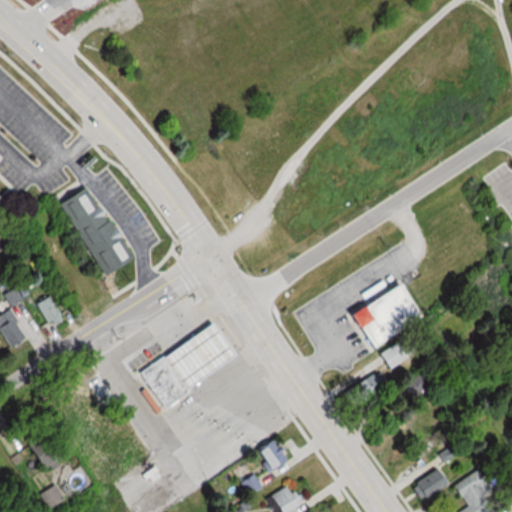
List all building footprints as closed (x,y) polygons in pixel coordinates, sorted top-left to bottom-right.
[(96,277),(125,261),(83,184),(54,200),(96,277)] [(12,312),(24,305),(14,287),(2,293),(10,306),(0,311),(0,336),(6,347),(25,336),(12,312)] [(395,287),(348,315),(371,349),(417,317),(395,287)] [(62,317),(44,295),(33,304),(50,326),(62,317)] [(228,352),(204,320),(155,356),(179,388),(228,352)] [(375,353),(386,369),(409,352),(398,336),(375,353)] [(156,353),(134,370),(161,406),(183,390),(156,353)] [(404,384),(413,398),(435,383),(426,370),(404,384)] [(344,379),(346,402),(380,399),(378,376),(344,379)] [(45,398),(55,417),(77,405),(66,386),(45,398)] [(40,472),(62,460),(42,427),(21,439),(40,472)] [(250,451),(269,471),(284,457),(265,437),(250,451)] [(474,511),(488,503),(483,496),(490,491),(474,468),(450,485),(464,505),(454,511),(474,511)] [(266,494),(275,511),(291,511),(289,508),(296,504),(285,483),(266,494)]
